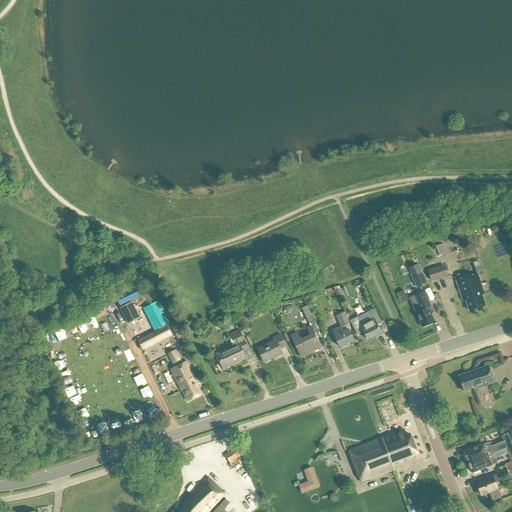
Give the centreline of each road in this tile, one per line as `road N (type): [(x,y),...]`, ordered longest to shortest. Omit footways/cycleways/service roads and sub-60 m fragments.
road 1 (tertiary): [(0,487),(405,360)]
road 2 (unclassified): [(462,511),(405,360)]
